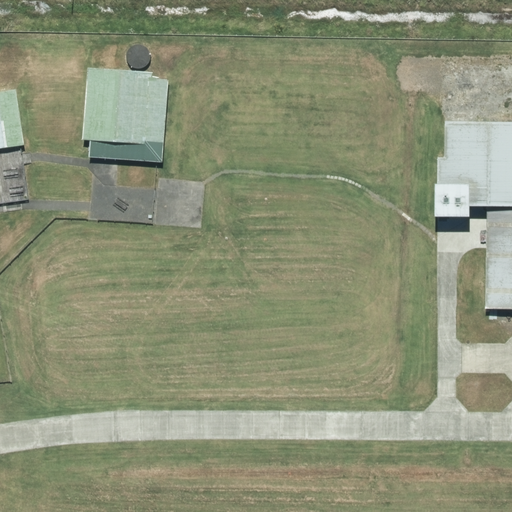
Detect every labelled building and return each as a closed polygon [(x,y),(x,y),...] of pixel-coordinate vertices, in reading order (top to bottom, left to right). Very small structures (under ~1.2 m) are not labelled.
[(134,67),(137,68),(141,67),(145,66),(147,63),(149,60),(150,57),(150,53),(148,49),(146,47),(142,45),(138,44),(134,45),(131,47),(128,50),(127,53),(127,57),(128,61),(130,64),(134,67)] [(159,163),(166,79),(149,78),(149,73),(93,69),(84,68),(79,141),(87,142),(86,157),(159,163)] [(379,74),(308,70),(302,161),(373,165),(379,74)] [(278,90),(209,86),(206,134),(275,138),(278,90)] [(0,148),(22,145),(14,89),(0,91),(0,148)] [(462,208),(483,208),(511,207),(511,123),(445,123),(439,124),(439,158),(432,158),(432,186),(462,186),(462,208)] [(462,208),(462,186),(432,186),(426,186),(426,218),(437,218),(446,218),(462,218),(462,208)] [(511,207),(483,208),(483,249),(482,309),(511,309),(511,207)]
